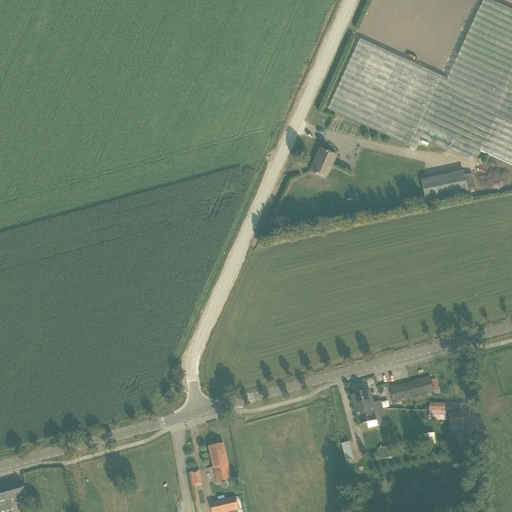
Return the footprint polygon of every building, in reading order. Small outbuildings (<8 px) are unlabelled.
[(511,10),(489,0),(483,0),(447,80),(361,39),(327,110),(415,150),(421,137),(448,150),(476,163),(481,151),(511,165),(511,10)] [(465,21),(472,6),(457,0),(382,0),(429,20),(431,17),(437,19),(441,10),(465,21)] [(451,53),(457,38),(376,4),(364,31),(429,58),(432,51),(433,52),(435,47),(451,53)] [(335,156),(321,149),(310,172),(325,179),(335,156)] [(468,193),(464,172),(421,181),(426,202),(468,193)] [(393,404),(434,393),(434,391),(438,390),(436,379),(431,381),(430,378),(389,388),(393,404)] [(363,414),(382,409),(380,402),(373,404),(370,391),(352,396),(356,411),(362,410),(363,414)] [(386,424),(382,409),(363,414),(362,410),(356,411),(361,431),(368,429),(367,423),(377,421),(378,426),(386,424)] [(446,411),(445,411),(430,411),(429,420),(447,421),(446,411)] [(452,434),(465,431),(461,411),(448,414),(452,434)] [(434,433),(423,435),(425,447),(436,446),(434,433)] [(227,459),(223,443),(209,447),(214,469),(217,482),(231,479),(228,466),(227,459)] [(389,446),(377,448),(380,459),(391,456),(389,446)] [(24,496),(20,481),(0,487),(0,511),(13,508),(11,500),(24,496)] [(210,503),(212,511),(234,511),(239,511),(235,497),(210,503)]
